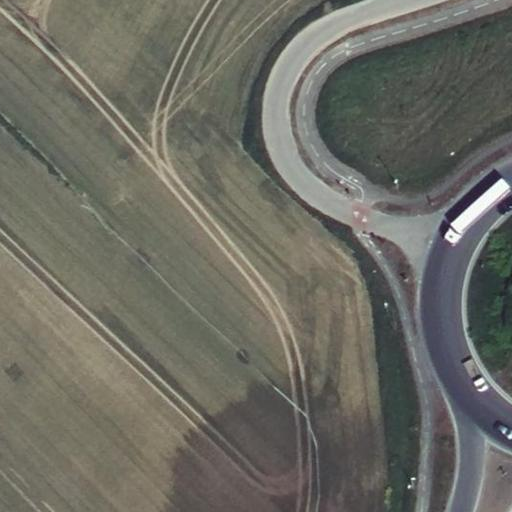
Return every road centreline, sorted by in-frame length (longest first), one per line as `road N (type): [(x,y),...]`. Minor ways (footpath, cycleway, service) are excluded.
road 1 (trunk): [(511,183),(476,211),(446,264),(440,305),(453,365)]
road 2 (primary): [(453,365),(471,434),(463,511)]
